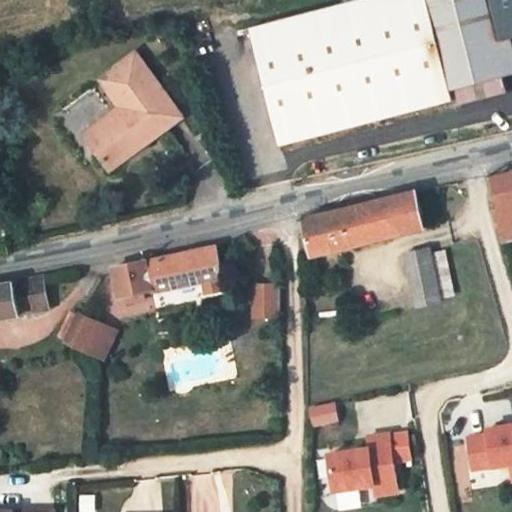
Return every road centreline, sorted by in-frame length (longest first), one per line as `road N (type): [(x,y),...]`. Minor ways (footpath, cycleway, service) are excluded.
road 1 (unclassified): [(0,262),(255,217),(469,165)]
road 2 (residential): [(511,358),(485,377),(437,390),(425,412),(440,511)]
road 3 (residential): [(469,165),(511,324)]
